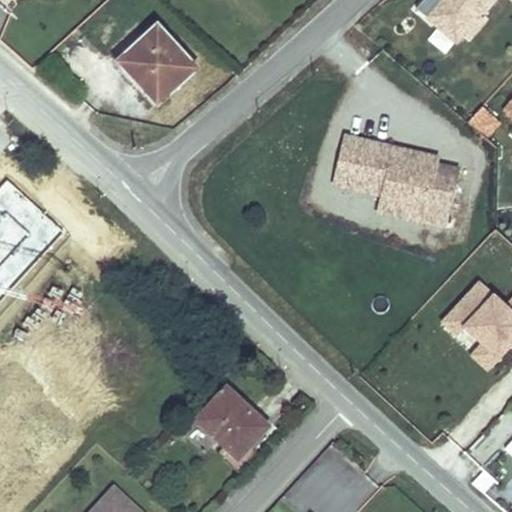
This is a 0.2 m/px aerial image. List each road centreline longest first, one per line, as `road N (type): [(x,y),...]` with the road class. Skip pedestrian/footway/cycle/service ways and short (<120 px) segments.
road 1 (tertiary): [(349,401),(150,210)]
road 2 (residential): [(184,146),(353,0)]
road 3 (tertiary): [(472,511),(349,401)]
road 4 (tertiary): [(119,180),(0,72)]
road 5 (residential): [(349,401),(245,511)]
